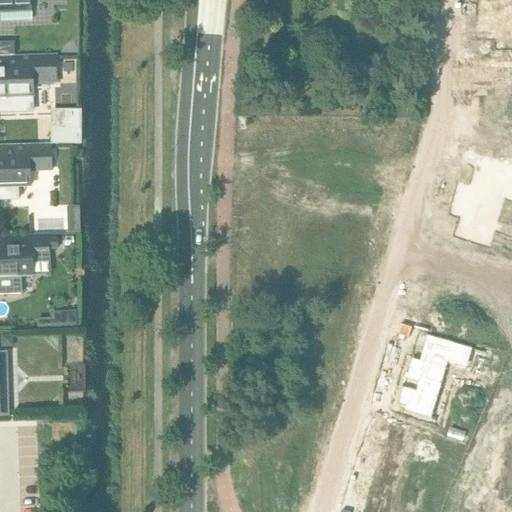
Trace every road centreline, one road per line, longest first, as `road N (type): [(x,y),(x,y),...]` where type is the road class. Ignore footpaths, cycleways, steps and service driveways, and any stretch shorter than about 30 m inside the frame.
road 1 (residential): [(444,0),(443,111),(326,511)]
road 2 (tertiary): [(191,511),(192,121),(201,0)]
